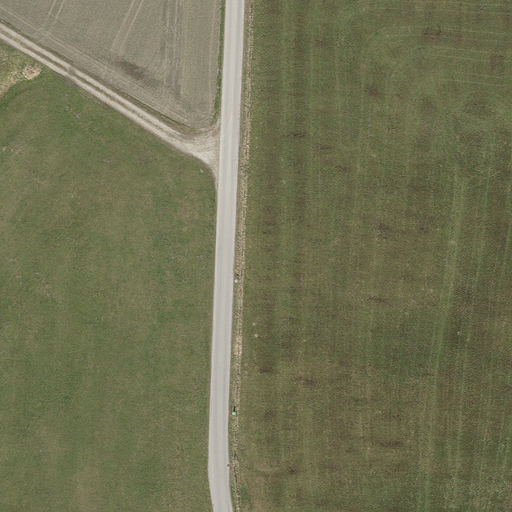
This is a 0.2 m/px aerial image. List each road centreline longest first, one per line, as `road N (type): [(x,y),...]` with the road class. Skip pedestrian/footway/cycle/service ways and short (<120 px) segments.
road 1 (unclassified): [(223,511),(237,0)]
road 2 (track): [(230,156),(196,150),(0,33)]
